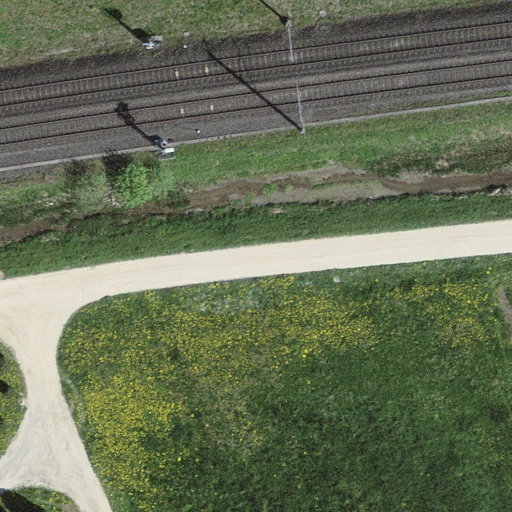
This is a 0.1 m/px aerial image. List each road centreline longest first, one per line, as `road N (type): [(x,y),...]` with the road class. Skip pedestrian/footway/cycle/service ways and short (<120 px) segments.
road 1 (track): [(13,304),(511,249)]
road 2 (track): [(96,511),(13,304)]
